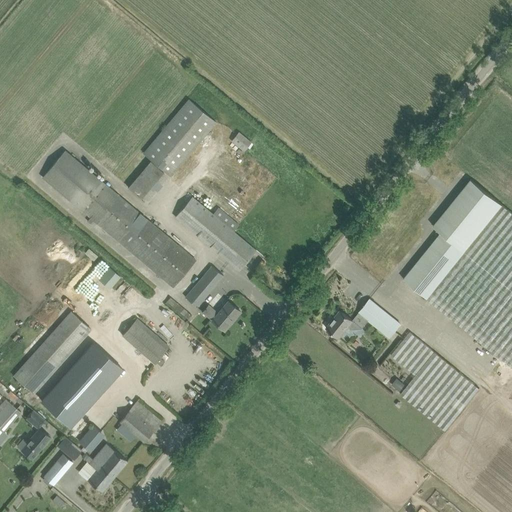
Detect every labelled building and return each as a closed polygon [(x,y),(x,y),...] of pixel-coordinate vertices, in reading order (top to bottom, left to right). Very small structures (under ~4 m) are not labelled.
[(189,99),(144,152),(171,175),(216,122),(189,99)] [(232,140),(244,150),(251,142),(239,131),(232,140)] [(196,260),(104,183),(65,150),(42,176),(173,286),(196,260)] [(184,162),(174,175),(179,179),(189,166),(184,162)] [(403,278),(511,366),(511,210),(472,178),(434,225),(442,231),(403,278)] [(192,196),(175,216),(238,270),(255,249),(233,231),(239,224),(218,207),(213,213),(192,196)] [(212,265),(185,297),(197,306),(224,275),(212,265)] [(339,338),(349,326),(353,329),(362,328),(369,320),(390,337),(401,324),(370,298),(353,319),(341,309),(326,328),(339,338)] [(212,319),(212,320),(223,329),(232,317),(234,319),(241,311),(228,300),(218,313),(209,305),(203,311),(212,319)] [(91,329),(71,311),(12,375),(33,394),(91,329)] [(137,317),(121,335),(154,364),(156,361),(161,365),(165,361),(160,357),(160,356),(165,360),(168,357),(164,353),(169,346),(137,317)] [(480,388),(410,332),(391,355),(416,375),(401,394),(445,431),(480,388)] [(93,343),(41,401),(70,426),(122,368),(93,343)] [(397,377),(391,385),(399,391),(405,384),(397,377)] [(4,431),(21,412),(5,398),(0,403),(0,444),(9,435),(4,431)] [(144,441),(161,421),(137,400),(120,421),(144,441)] [(33,409),(26,416),(36,425),(42,418),(33,409)] [(101,438),(98,435),(101,431),(93,424),(88,430),(83,436),(79,440),(91,450),(101,438)] [(47,442),(52,436),(40,426),(35,432),(27,442),(23,439),(17,446),(32,459),(47,442)] [(100,449),(92,458),(114,477),(128,460),(113,448),(112,449),(105,443),(100,449)] [(64,452),(74,461),(81,453),(71,444),(64,452)] [(73,462),(63,453),(44,476),(54,484),(73,462)] [(114,477),(92,458),(89,456),(85,460),(96,469),(88,479),(102,491),(114,477)]
